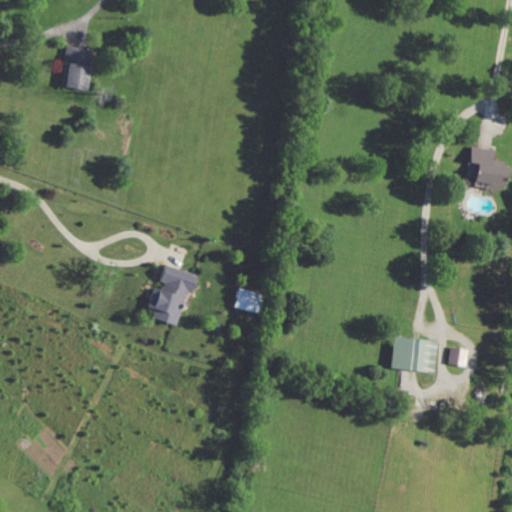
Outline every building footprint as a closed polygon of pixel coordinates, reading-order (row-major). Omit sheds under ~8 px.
[(60,88),(84,90),(89,50),(64,47),(60,88)] [(464,177),(472,178),(471,187),(502,191),(505,163),(489,161),(490,150),(468,147),(464,177)] [(172,326),(182,291),(188,293),(193,275),(161,266),(154,290),(149,288),(144,308),(150,310),(147,319),(172,326)] [(231,309),(253,313),(256,293),(235,289),(231,309)] [(387,369),(432,374),(435,342),(391,337),(387,369)] [(446,365),(463,367),(465,350),(448,348),(446,365)]
